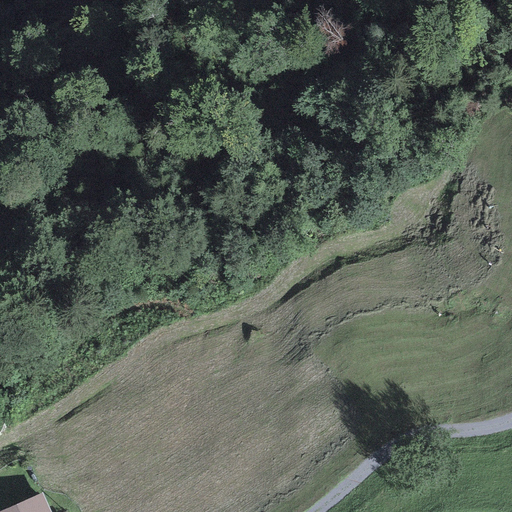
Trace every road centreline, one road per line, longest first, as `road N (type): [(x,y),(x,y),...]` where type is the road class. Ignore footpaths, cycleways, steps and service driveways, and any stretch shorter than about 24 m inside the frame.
road 1 (track): [(0,444),(156,340),(269,296),(337,248),(399,231),(426,194)]
road 2 (track): [(511,420),(401,442),(316,511)]
